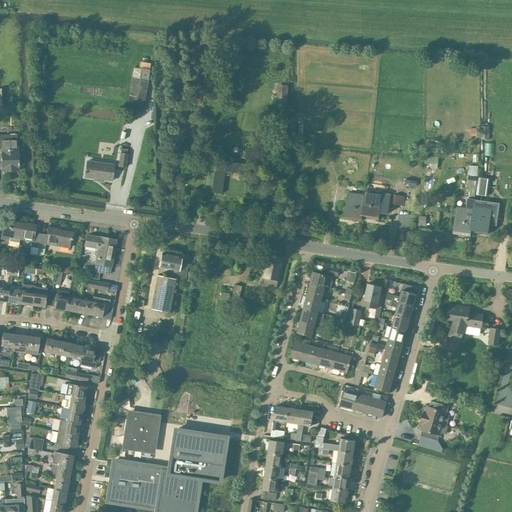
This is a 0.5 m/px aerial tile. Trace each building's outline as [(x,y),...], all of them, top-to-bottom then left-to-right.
[(127,108),(143,111),(149,70),(133,68),(127,108)] [(276,102),(287,102),(288,85),(277,85),(276,102)] [(8,104),(8,117),(19,117),(19,104),(8,104)] [(481,126),(481,140),(489,140),(489,126),(481,126)] [(169,130),(168,139),(180,141),(181,131),(169,130)] [(10,168),(10,171),(18,170),(18,165),(21,165),(23,163),(23,156),(21,154),(17,154),(17,140),(17,134),(0,134),(0,149),(2,149),(3,169),(10,168)] [(119,166),(126,167),(127,155),(127,154),(127,150),(121,149),(119,166)] [(215,171),(212,191),(222,193),(225,172),(245,174),(247,164),(217,160),(216,168),(216,171),(215,171)] [(85,177),(112,181),(114,165),(87,161),(85,177)] [(469,165),(469,176),(477,177),(478,165),(469,165)] [(468,176),(466,189),(467,189),(468,189),(475,190),(477,177),(469,176),(468,176)] [(479,178),(477,194),(487,196),(490,179),(479,178)] [(419,188),(408,187),(407,204),(417,204),(419,188)] [(365,195),(362,217),(379,219),(382,194),(365,191),(365,195)] [(361,221),(362,217),(365,195),(348,193),(345,219),(361,221)] [(457,207),(453,233),(470,235),(471,232),(473,210),(475,199),(467,198),(466,209),(457,207)] [(473,210),(471,232),(488,234),(489,224),(496,225),(499,203),(475,199),(473,210)] [(10,237),(19,239),(33,241),(32,247),(38,248),(40,234),(34,233),(36,225),(26,223),(26,224),(10,221),(9,227),(3,226),(0,239),(9,241),(10,237)] [(48,227),(46,235),(40,234),(38,248),(44,249),(45,243),(69,247),(71,237),(72,237),(73,233),(57,230),(57,229),(48,227)] [(99,237),(87,235),(85,246),(98,248),(95,263),(111,266),(116,240),(99,236),(99,237)] [(170,274),(170,278),(172,278),(177,279),(177,281),(185,282),(187,270),(179,268),(181,259),(161,255),(159,267),(173,270),(172,275),(170,274)] [(265,278),(264,284),(277,287),(278,281),(283,257),(269,255),(264,278),(265,278)] [(326,265),(324,273),(338,276),(339,268),(326,265)] [(98,280),(100,272),(90,270),(89,278),(98,280)] [(54,284),(60,285),(62,272),(56,271),(54,284)] [(313,271),(310,284),(325,288),(324,288),(330,290),(334,277),(328,275),(313,271)] [(348,271),(346,281),(354,283),(356,273),(348,271)] [(172,278),(170,278),(157,275),(150,309),(171,312),(177,281),(177,279),(172,278)] [(95,282),(94,289),(108,291),(109,284),(95,282)] [(377,308),(382,286),(368,283),(363,305),(377,308)] [(402,290),(400,296),(400,297),(387,293),(386,299),(392,301),(399,302),(414,307),(417,294),(410,292),(413,286),(403,283),(402,289),(402,290)] [(23,284),(22,287),(23,287),(20,304),(32,305),(35,287),(35,285),(23,284)] [(235,284),(231,298),(239,300),(242,286),(235,284)] [(321,300),(324,288),(325,288),(310,284),(307,296),(321,300)] [(8,302),(10,289),(0,287),(0,302),(3,303),(3,301),(8,302)] [(17,287),(17,290),(10,289),(8,302),(20,304),(23,287),(22,287),(17,287)] [(47,289),(35,287),(32,305),(45,307),(47,289)] [(65,310),(69,292),(57,290),(53,308),(54,308),(54,310),(60,311),(60,309),(65,310)] [(77,313),(80,299),(68,297),(69,292),(65,310),(77,313)] [(92,301),(89,315),(90,315),(89,317),(95,318),(96,316),(101,317),(103,311),(107,312),(110,300),(93,296),(92,301)] [(318,312),(321,300),(307,296),(304,308),(318,312)] [(89,315),(92,301),(80,299),(77,313),(89,315)] [(392,301),(391,306),(397,308),(395,315),(410,319),(414,307),(399,302),(392,301)] [(450,336),(458,339),(460,333),(463,334),(466,325),(481,328),(484,315),(469,312),(470,308),(450,304),(448,316),(455,317),(449,336),(450,336)] [(304,308),(300,320),(315,324),(315,325),(321,326),(325,314),(318,312),(304,308)] [(352,308),(349,324),(358,326),(362,310),(352,308)] [(410,319),(395,315),(392,327),(407,331),(410,319)] [(315,324),(300,320),(297,333),(312,336),(315,325),(315,324)] [(407,331),(392,327),(388,339),(403,343),(407,331)] [(490,328),(488,344),(500,346),(502,330),(490,328)] [(13,348),(15,334),(3,332),(1,346),(13,348)] [(12,352),(25,353),(28,336),(15,334),(13,348),(12,352)] [(37,355),(38,351),(40,337),(28,336),(25,353),(37,355)] [(44,351),(56,354),(59,341),(47,338),(44,351)] [(403,343),(388,339),(386,346),(377,343),(375,348),(385,351),(400,355),(403,343)] [(454,352),(456,344),(443,340),(441,347),(445,349),(454,352)] [(68,357),(71,343),(59,341),(56,354),(68,357)] [(291,357),(305,361),(309,345),(295,341),(291,357)] [(80,359),(83,346),(71,343),(68,357),(80,359)] [(163,345),(162,354),(172,355),(173,346),(163,345)] [(323,349),(309,345),(305,361),(319,365),(323,349)] [(83,346),(80,359),(79,364),(95,368),(96,362),(92,361),(95,349),(83,346)] [(337,352),(323,349),(319,365),(333,368),(337,352)] [(400,355),(385,351),(381,363),(396,368),(400,355)] [(337,352),(333,368),(347,372),(349,365),(353,366),(355,358),(351,357),(351,356),(337,352)] [(396,368),(381,363),(378,375),(393,380),(396,368)] [(76,379),(77,373),(77,372),(66,370),(64,377),(70,378),(76,379)] [(77,373),(76,379),(76,380),(88,382),(89,375),(77,372),(77,373)] [(160,373),(155,376),(159,383),(164,379),(160,373)] [(389,392),(393,380),(378,375),(374,388),(389,392)] [(428,382),(425,390),(433,392),(436,384),(428,382)] [(87,387),(73,384),(67,383),(65,395),(71,397),(84,399),(87,387)] [(29,389),(28,398),(36,400),(38,391),(29,389)] [(354,409),(358,394),(344,390),(340,405),(354,409)] [(368,413),(372,397),(358,394),(354,409),(368,413)] [(82,411),(84,399),(71,397),(65,395),(64,400),(62,399),(61,406),(63,406),(63,407),(69,409),(82,411)] [(386,401),(372,397),(368,413),(382,417),(386,401)] [(446,412),(448,406),(430,401),(429,407),(427,406),(426,411),(424,411),(422,417),(447,425),(450,415),(446,414),(446,412)] [(273,420),(286,422),(289,408),(276,406),(273,420)] [(298,424),(301,410),(289,408),(286,422),(298,424)] [(69,409),(66,420),(66,421),(80,423),(82,411),(69,409)] [(311,426),(313,418),(314,412),(301,410),(298,424),(297,433),(296,440),(301,441),(304,425),(311,426)] [(159,428),(157,428),(158,417),(146,416),(147,413),(140,412),(139,415),(129,413),(128,419),(126,419),(124,431),(126,431),(124,446),(153,451),(155,440),(157,441),(159,428)] [(444,434),(447,425),(422,417),(420,424),(422,424),(421,430),(422,430),(421,436),(438,441),(440,435),(440,433),(444,434)] [(59,419),(57,431),(77,435),(80,423),(66,421),(66,420),(59,419)] [(272,429),(271,436),(281,438),(282,431),(272,429)] [(114,461),(108,501),(163,510),(162,511),(194,511),(200,478),(219,481),(226,438),(175,430),(169,469),(114,461)] [(55,444),(62,445),(75,448),(77,435),(57,431),(55,444)] [(317,436),(315,447),(322,448),(324,437),(317,436)] [(30,443),(43,445),(44,439),(31,437),(30,443)] [(339,451),(353,453),(355,440),(341,438),(339,451)] [(23,440),(15,440),(16,450),(23,449),(23,442),(23,440)] [(268,453),(283,455),(285,442),(270,440),(268,453)] [(42,451),(43,445),(30,443),(29,449),(42,451)] [(54,451),(53,457),(59,458),(58,465),(71,468),(71,467),(73,467),(74,461),(73,461),(74,455),(60,453),(54,451)] [(353,453),(339,451),(337,463),(337,464),(351,466),(353,453)] [(268,453),(266,465),(281,467),(281,468),(287,469),(287,463),(282,462),(283,455),(268,453)] [(331,476),(335,476),(349,478),(351,466),(337,464),(337,463),(333,463),(331,476)] [(52,464),(50,470),(57,471),(56,477),(69,480),(69,479),(71,479),(72,473),(70,473),(71,468),(58,465),(52,464)] [(266,465),(264,477),(279,480),(281,468),(281,467),(266,465)] [(319,473),(326,474),(326,469),(311,466),(310,472),(319,473)] [(308,477),(307,484),(314,485),(315,485),(317,486),(318,479),(319,473),(310,472),(309,472),(308,477)] [(349,478),(335,476),(333,488),(347,491),(349,478)] [(69,480),(56,477),(55,477),(53,489),(67,491),(69,480)] [(264,477),(262,490),(280,493),(281,487),(278,486),(279,480),(264,477)] [(26,483),(26,490),(39,494),(40,487),(26,483)] [(306,491),(313,492),(314,492),(315,485),(314,485),(307,484),(306,491)] [(345,503),(347,491),(333,488),(331,501),(345,503)] [(51,501),(64,504),(65,503),(67,503),(68,497),(66,497),(67,491),(53,489),(51,501)] [(265,491),(264,498),(276,500),(277,493),(265,491)] [(24,496),(18,496),(17,496),(17,499),(5,499),(5,503),(5,511),(22,511),(24,511),(24,496)] [(27,503),(26,511),(36,511),(36,497),(26,497),(27,503)] [(249,499),(247,511),(254,511),(256,500),(249,499)] [(62,511),(64,504),(51,501),(45,500),(42,511),(62,511)]
